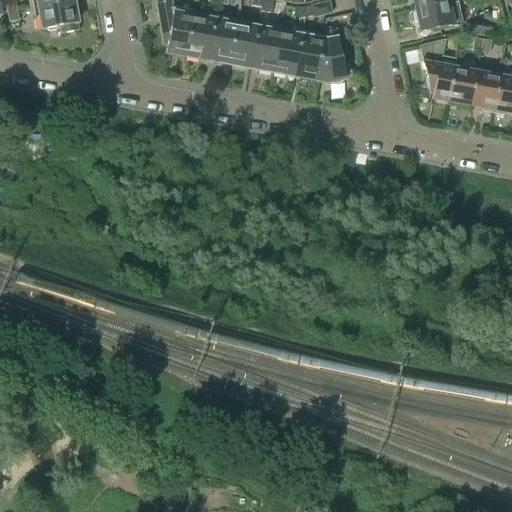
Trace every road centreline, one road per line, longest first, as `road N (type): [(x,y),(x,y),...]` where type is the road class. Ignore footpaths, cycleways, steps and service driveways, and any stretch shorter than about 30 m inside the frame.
road 1 (residential): [(124,90),(386,137)]
road 2 (residential): [(386,137),(389,110),(367,0)]
road 3 (residential): [(386,137),(511,161)]
road 4 (residential): [(0,65),(124,90)]
